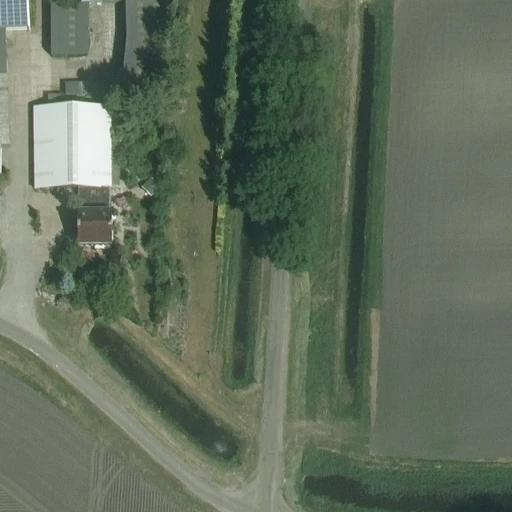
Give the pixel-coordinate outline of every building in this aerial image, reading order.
[(0,0),(0,35),(35,35),(34,0),(0,0)] [(81,6),(50,7),(51,60),(89,59),(88,6),(81,6)] [(79,190),(112,190),(111,109),(65,109),(65,97),(49,97),(49,110),(34,110),(35,191),(79,190)] [(152,180),(142,189),(151,199),(161,189),(152,180)] [(112,215),(112,190),(79,190),(79,215),(78,215),(79,249),(114,249),(113,214),(112,215)]
